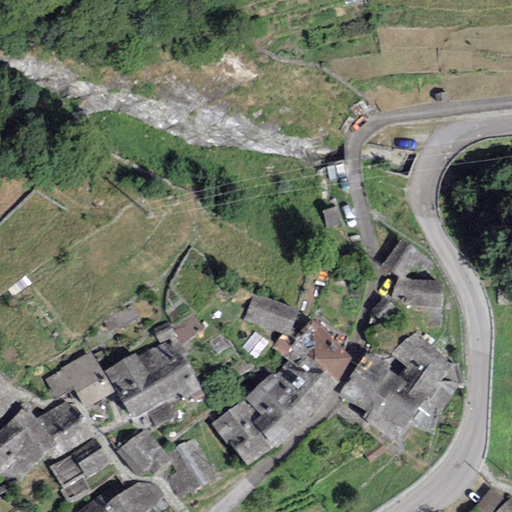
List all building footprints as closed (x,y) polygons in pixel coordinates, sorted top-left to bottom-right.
[(418,256),(401,244),(384,266),(401,279),(418,256)] [(409,284),(399,280),(394,296),(409,303),(439,304),(439,285),(409,284)] [(299,308),(250,291),(241,316),(290,333),(299,308)] [(391,305),(385,301),(371,317),(381,326),(395,310),(391,305)] [(353,367),(312,321),(294,340),(297,344),(339,390),(353,367)] [(452,372),(414,339),(392,357),(407,372),(400,384),(427,403),(415,419),(435,432),(459,393),(444,388),(452,372)] [(231,415),(211,428),(249,472),(274,453),(277,456),(310,425),(339,390),(297,344),(292,353),(279,342),(273,350),(287,365),(231,415)] [(173,347),(112,379),(136,423),(196,391),(173,347)] [(91,354),(45,380),(57,397),(73,388),(87,407),(108,393),(103,384),(102,373),(91,354)] [(390,372),(369,357),(339,400),(365,418),(362,423),(396,447),(415,419),(427,403),(400,384),(388,376),(390,372)] [(0,390),(0,418),(14,401),(0,390)] [(0,467),(4,465),(17,476),(49,451),(53,458),(87,437),(67,406),(36,423),(26,412),(0,431),(0,467)] [(143,436),(122,457),(144,478),(164,457),(143,436)] [(214,481),(193,441),(166,455),(177,475),(170,479),(181,498),(214,481)] [(72,456),(49,470),(70,505),(90,493),(85,484),(113,468),(104,451),(78,466),(72,456)] [(117,501),(109,491),(82,511),(152,511),(168,500),(156,486),(137,485),(117,501)] [(511,511),(511,499),(498,511),(511,511)]
